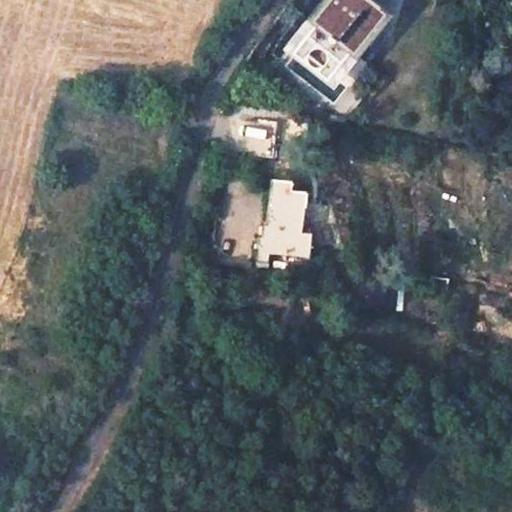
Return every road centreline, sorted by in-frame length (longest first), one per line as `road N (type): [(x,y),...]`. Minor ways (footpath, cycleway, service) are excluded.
road 1 (residential): [(277,0),(240,49),(207,115),(142,348),(57,511)]
road 2 (track): [(511,329),(488,315),(447,215),(388,173),(207,115)]
